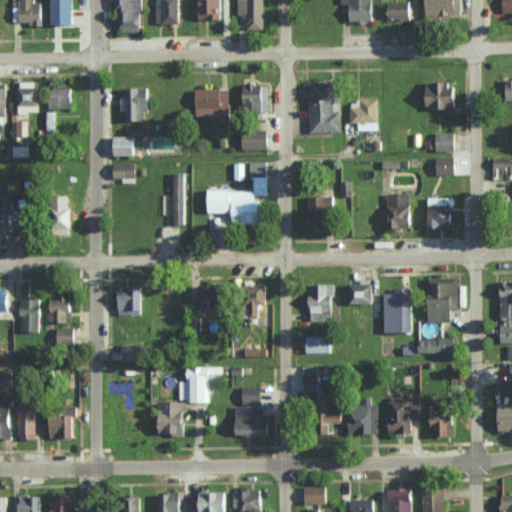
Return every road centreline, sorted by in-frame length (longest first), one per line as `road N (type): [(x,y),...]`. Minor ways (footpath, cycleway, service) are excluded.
road 1 (residential): [(511,456),(471,468),(0,469)]
road 2 (residential): [(511,250),(0,261)]
road 3 (residential): [(511,52),(0,59)]
road 4 (residential): [(94,511),(93,0)]
road 5 (residential): [(283,511),(283,0)]
road 6 (residential): [(472,511),(472,0)]
